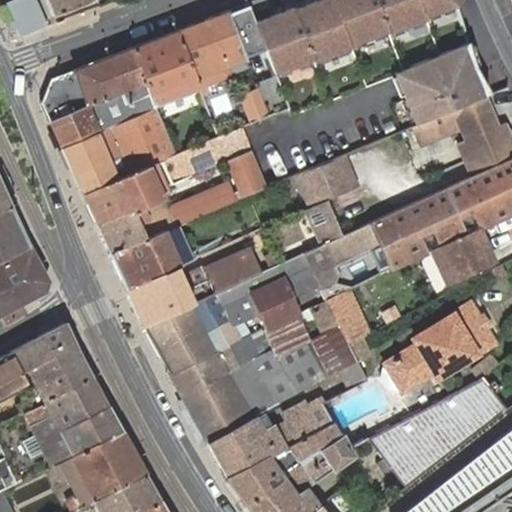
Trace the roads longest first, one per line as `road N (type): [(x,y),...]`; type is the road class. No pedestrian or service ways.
road 1 (secondary): [(208,511),(132,379),(78,261)]
road 2 (secondary): [(78,261),(4,70)]
road 3 (residential): [(4,70),(190,0)]
